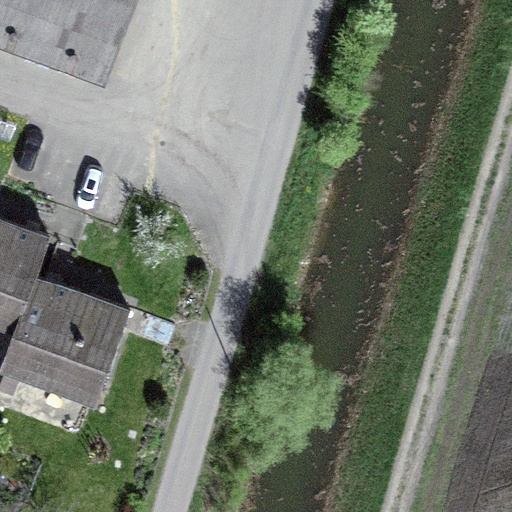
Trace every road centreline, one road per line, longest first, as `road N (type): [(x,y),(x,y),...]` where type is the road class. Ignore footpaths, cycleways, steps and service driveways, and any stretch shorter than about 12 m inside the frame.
road 1 (track): [(172,511),(326,0)]
road 2 (track): [(393,511),(511,109)]
